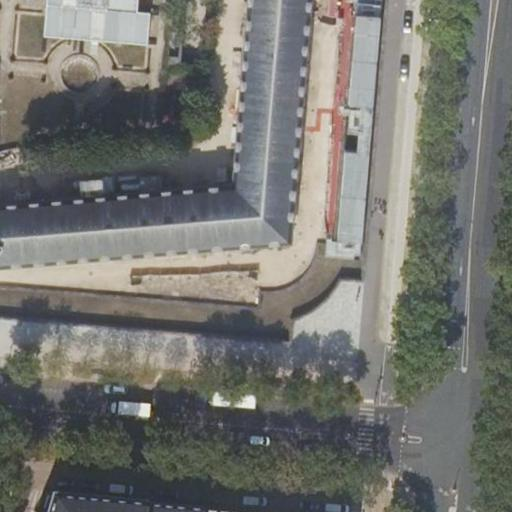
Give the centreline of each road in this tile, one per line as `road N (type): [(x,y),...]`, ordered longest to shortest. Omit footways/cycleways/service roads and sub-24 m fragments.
road 1 (secondary): [(0,405),(458,443)]
road 2 (secondary): [(496,0),(458,443)]
